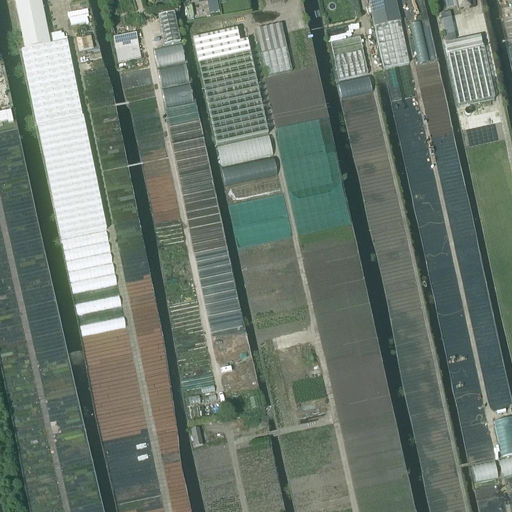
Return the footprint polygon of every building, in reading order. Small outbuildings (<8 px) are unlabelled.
[(14,0),(24,49),(49,44),(40,0),(14,0)] [(394,0),(367,0),(374,29),(383,70),(408,64),(399,23),(394,0)] [(469,0),(456,0),(459,10),(471,7),(469,0)] [(442,21),(451,19),(450,13),(440,15),(442,21)] [(158,17),(164,47),(180,43),(174,14),(158,17)] [(291,73),(281,26),(256,31),(261,54),(266,78),(291,73)] [(268,136),(247,41),(240,43),(237,30),(192,40),(216,147),(268,136)] [(129,36),(113,39),(118,64),(134,61),(141,59),(136,35),(129,36)] [(338,81),(367,75),(359,38),(330,44),(333,61),(338,81)] [(444,45),(457,108),(493,101),(479,38),(444,45)] [(83,117),(67,42),(49,46),(49,44),(24,49),(25,51),(21,51),(37,127),(38,126),(61,240),(106,231),(82,117),(83,117)] [(191,431),(194,448),(202,446),(199,429),(191,431)]
